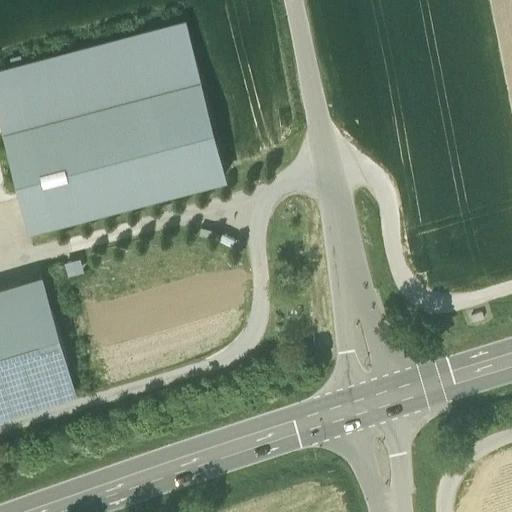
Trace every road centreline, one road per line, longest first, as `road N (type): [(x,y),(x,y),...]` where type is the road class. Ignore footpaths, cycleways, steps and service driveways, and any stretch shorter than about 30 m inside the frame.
road 1 (primary): [(50,511),(353,412)]
road 2 (residential): [(297,0),(348,282)]
road 3 (track): [(511,286),(454,303),(412,288),(395,247),(388,183),(352,160),(332,160)]
road 4 (residential): [(348,282),(341,305),(353,412)]
road 5 (primary): [(388,400),(511,361)]
road 6 (residential): [(388,400),(365,300),(348,282)]
